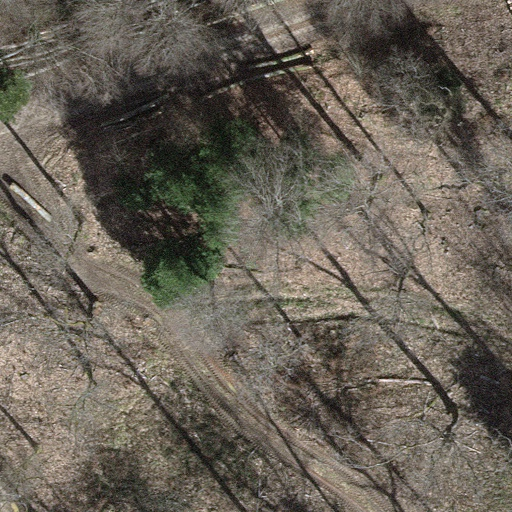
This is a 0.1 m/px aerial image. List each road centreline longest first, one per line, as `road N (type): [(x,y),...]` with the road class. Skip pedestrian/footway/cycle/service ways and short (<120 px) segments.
road 1 (track): [(68,94),(66,192),(111,266),(194,360),(373,511)]
road 2 (track): [(327,0),(0,120)]
